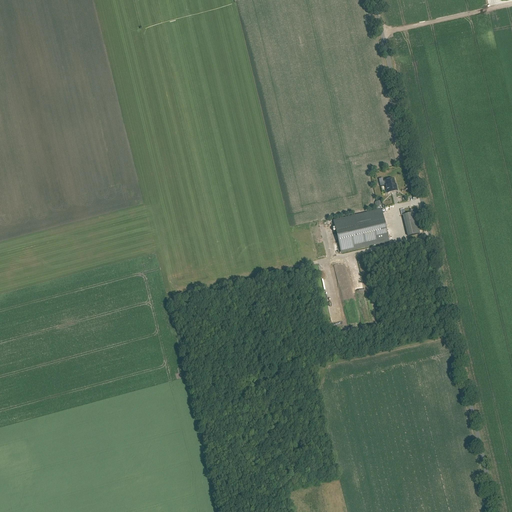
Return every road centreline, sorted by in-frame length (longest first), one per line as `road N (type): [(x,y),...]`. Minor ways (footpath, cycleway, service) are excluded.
road 1 (unclassified): [(496,511),(375,0)]
road 2 (track): [(431,237),(170,296)]
